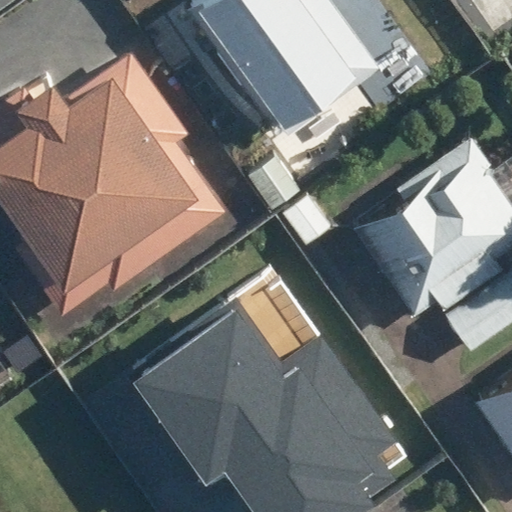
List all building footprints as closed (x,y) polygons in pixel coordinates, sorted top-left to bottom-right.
[(207,0),(297,118),(379,55),(337,0),(207,0)] [(511,0),(476,0),(499,32),(511,23),(511,0)] [(117,281),(228,207),(177,130),(191,121),(135,37),(69,81),(56,62),(0,99),(0,175),(69,279),(101,258),(117,281)] [(511,184),(469,124),(348,209),(414,304),(439,287),(473,336),(511,308),(511,256),(511,255),(511,254),(511,184)] [(224,299),(119,364),(184,467),(210,451),(247,511),(329,511),(424,454),(346,328),(271,374),(224,299)] [(511,358),(473,385),(511,441),(511,358)]
